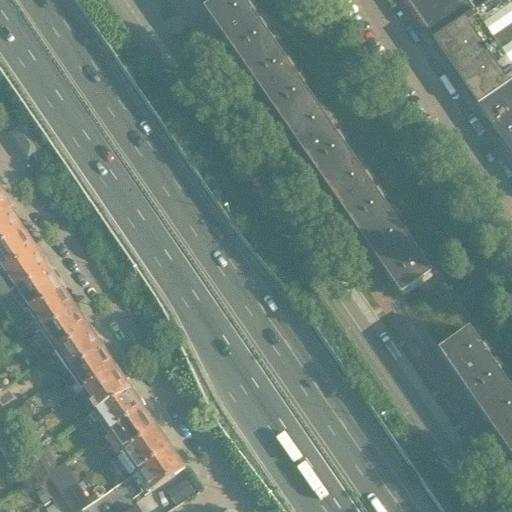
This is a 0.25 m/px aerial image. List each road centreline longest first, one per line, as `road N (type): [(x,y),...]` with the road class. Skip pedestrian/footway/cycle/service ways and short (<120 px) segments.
road 1 (motorway): [(394,511),(40,0)]
road 2 (motorway): [(0,20),(334,511)]
road 3 (tertiary): [(485,511),(192,94)]
road 4 (residential): [(5,160),(232,483)]
road 5 (unclassified): [(511,209),(364,0)]
road 6 (tertiary): [(116,1),(164,71),(192,94)]
